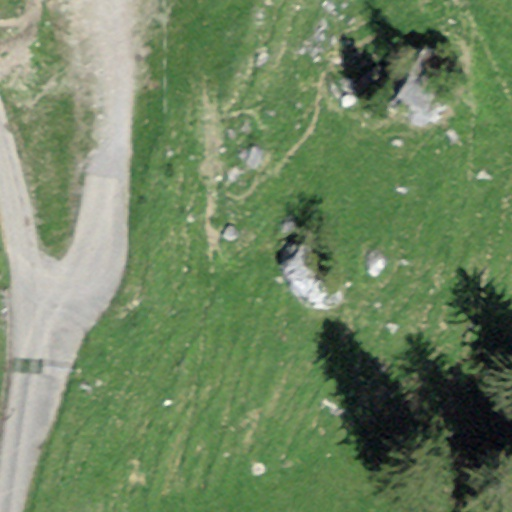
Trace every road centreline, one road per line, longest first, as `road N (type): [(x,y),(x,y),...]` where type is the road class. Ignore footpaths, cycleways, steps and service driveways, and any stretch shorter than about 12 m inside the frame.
road 1 (track): [(46,329),(0,143)]
road 2 (track): [(7,511),(46,329)]
